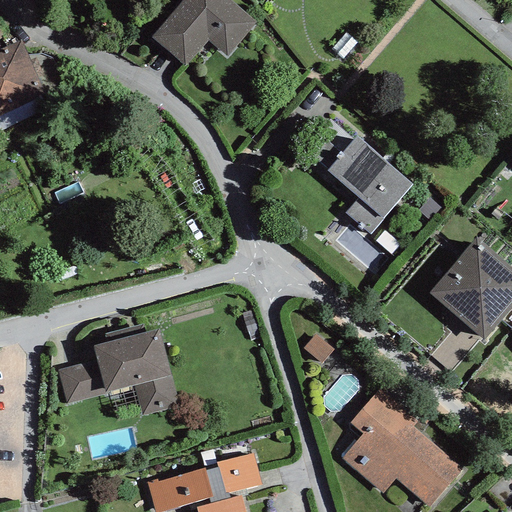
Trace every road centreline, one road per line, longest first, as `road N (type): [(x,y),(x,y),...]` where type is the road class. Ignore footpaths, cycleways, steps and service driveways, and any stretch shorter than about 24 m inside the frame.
road 1 (residential): [(0,10),(20,29),(90,54),(184,119),(218,158),(257,266)]
road 2 (residential): [(257,266),(511,455)]
road 3 (residential): [(0,338),(257,266)]
road 4 (residential): [(257,266),(327,511)]
